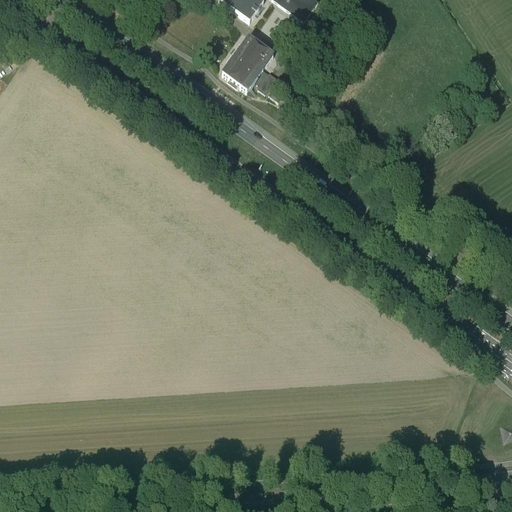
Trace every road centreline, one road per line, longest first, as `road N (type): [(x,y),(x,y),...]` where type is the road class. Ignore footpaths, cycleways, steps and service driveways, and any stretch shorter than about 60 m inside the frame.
road 1 (primary): [(1,0),(511,368)]
road 2 (primary): [(511,325),(60,0)]
road 3 (secondary): [(77,511),(461,485)]
